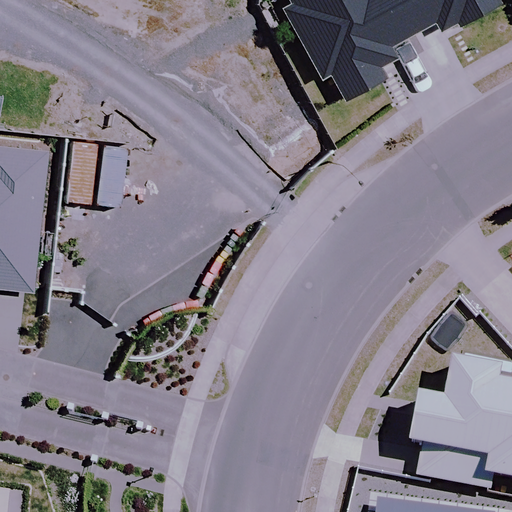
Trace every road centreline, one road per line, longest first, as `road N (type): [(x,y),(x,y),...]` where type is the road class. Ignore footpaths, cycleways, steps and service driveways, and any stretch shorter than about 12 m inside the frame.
road 1 (tertiary): [(260,456),(330,310),(408,216),(511,134)]
road 2 (residential): [(260,456),(0,383)]
